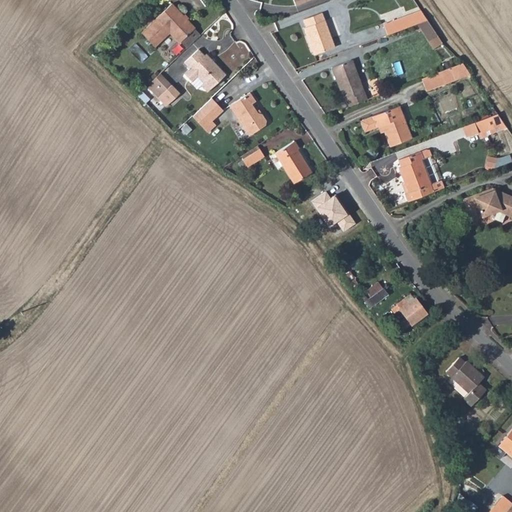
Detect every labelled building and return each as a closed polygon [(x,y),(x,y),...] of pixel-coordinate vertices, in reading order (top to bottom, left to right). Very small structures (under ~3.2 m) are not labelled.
[(194,22),(172,0),(168,0),(159,9),(144,24),(157,39),(169,27),(178,38),(194,22)] [(382,20),(385,31),(416,20),(426,17),(420,8),(420,7),(382,20)] [(331,42),(318,8),(300,15),(302,22),(300,23),(310,49),(331,42)] [(426,17),(416,20),(435,48),(444,43),(426,17)] [(201,53),(194,46),(180,59),(186,66),(180,71),(188,78),(193,73),(200,80),(206,87),(222,72),(203,51),(201,53)] [(344,95),(347,102),(364,96),(350,56),(329,63),(341,96),(344,95)] [(449,65),(454,78),(469,73),(460,61),(449,65)] [(449,65),(420,76),(424,89),(454,78),(449,65)] [(152,81),(160,74),(157,71),(149,78),(152,81)] [(171,86),(160,74),(152,81),(163,93),(171,86)] [(206,87),(200,80),(197,83),(203,89),(206,87)] [(256,98),(251,88),(229,101),(249,132),(264,123),(265,117),(262,110),(257,110),(252,101),(256,98)] [(221,107),(209,95),(190,113),(205,130),(214,122),(210,118),(221,107)] [(380,121),(382,128),(388,142),(411,133),(397,101),(361,116),(359,119),(362,125),(366,127),(376,123),(380,121)] [(498,112),(461,125),(465,135),(476,131),(477,133),(506,123),(498,112)] [(297,145),(293,137),(274,150),(293,180),(310,169),(295,146),(297,145)] [(256,142),(239,152),(246,163),(262,152),(256,142)] [(426,145),(418,147),(420,154),(428,151),(426,145)] [(402,189),(405,197),(431,188),(428,181),(418,155),(420,154),(418,147),(396,155),(398,163),(396,164),(406,188),(402,189)] [(498,168),(500,158),(487,157),(486,167),(498,168)] [(428,181),(431,188),(441,184),(439,177),(428,181)] [(511,193),(502,188),(496,191),(494,186),(482,190),(481,188),(465,194),(473,216),(497,208),(511,215),(511,193)] [(382,285),(364,301),(369,307),(388,291),(382,285)] [(430,307),(415,292),(414,293),(411,289),(403,296),(405,300),(401,304),(415,319),(430,307)] [(479,368),(463,350),(460,352),(455,346),(441,359),(463,382),(458,387),(465,395),(480,380),(473,373),(479,368)] [(511,421),(497,438),(507,445),(504,448),(511,453),(511,421)] [(507,445),(497,438),(495,441),(504,448),(507,445)] [(487,511),(502,511),(511,500),(502,493),(487,511)] [(511,511),(511,500),(502,511),(511,511)]
